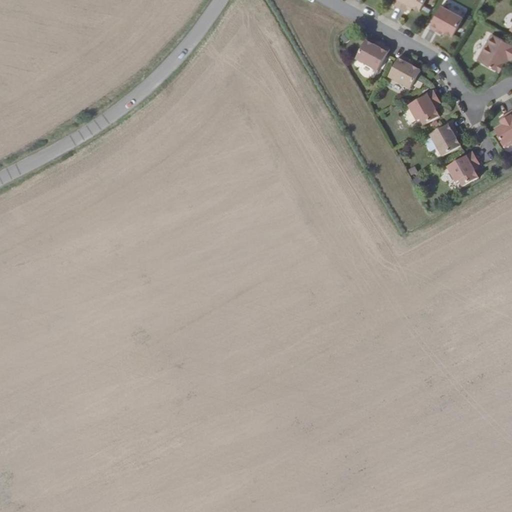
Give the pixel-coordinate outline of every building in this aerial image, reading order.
[(406,10),(407,8),(410,4),(413,6),(420,10),(425,0),(396,0),(394,4),(406,10)] [(429,26),(441,33),(443,30),(447,32),(449,29),(457,33),(467,15),(458,9),(456,12),(441,4),(429,26)] [(504,62),(505,63),(508,57),(510,58),(511,59),(511,43),(492,33),(478,59),(499,71),(504,62)] [(376,45),(372,43),(370,46),(362,42),(352,60),(362,66),(363,63),(377,71),(390,49),(378,42),(376,45)] [(413,70),(415,66),(411,65),(413,61),(401,55),(389,77),(403,86),(402,88),(411,93),(422,75),(413,70)] [(440,116),(436,109),(434,106),(438,103),(441,102),(434,90),(409,105),(418,120),(421,118),(424,125),(440,116)] [(511,110),(504,115),(505,119),(501,121),(503,124),(495,129),(505,147),(511,143),(511,110)] [(456,136),(459,134),(452,122),(429,135),(438,149),(436,150),(441,160),(459,149),(455,142),(458,140),(456,136)] [(479,177),(475,170),(473,167),(477,165),(479,163),(473,152),(448,166),(456,182),(460,179),(463,186),(479,177)]
